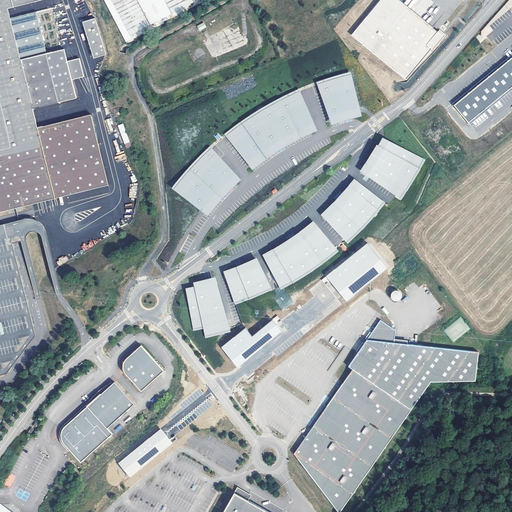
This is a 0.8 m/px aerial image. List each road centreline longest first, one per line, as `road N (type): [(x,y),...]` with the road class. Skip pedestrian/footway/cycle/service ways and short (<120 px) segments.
road 1 (unclassified): [(497,0),(406,101),(159,292)]
road 2 (track): [(511,395),(441,397),(353,511)]
road 3 (unclassified): [(0,450),(50,385),(119,323)]
road 4 (unclassified): [(171,330),(252,437)]
